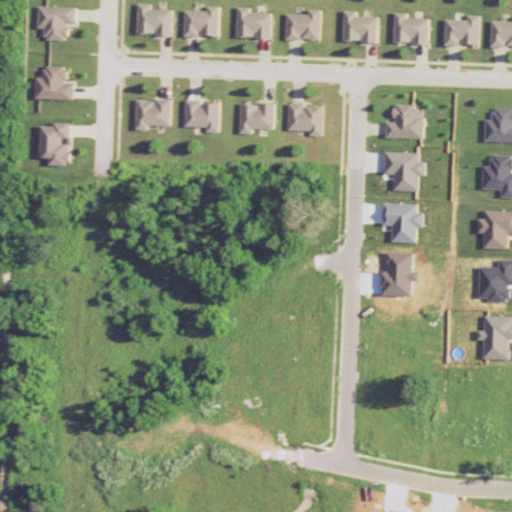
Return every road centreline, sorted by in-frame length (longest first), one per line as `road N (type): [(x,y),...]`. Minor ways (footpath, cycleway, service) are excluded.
road 1 (residential): [(108,0),(101,511)]
road 2 (residential): [(511,487),(411,480),(269,440),(102,435)]
road 3 (residential): [(511,79),(107,62)]
road 4 (residential): [(358,72),(341,458)]
road 5 (residential): [(352,253),(105,244)]
